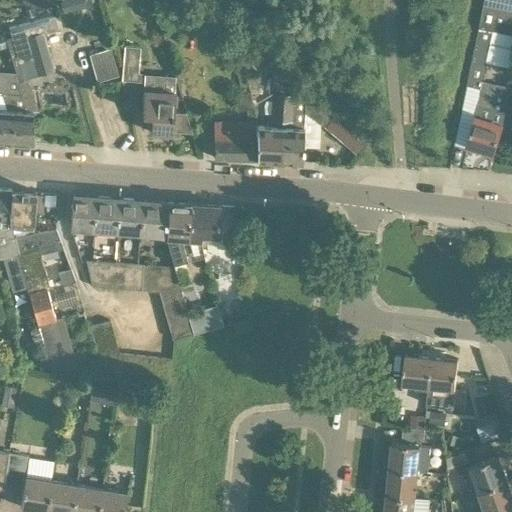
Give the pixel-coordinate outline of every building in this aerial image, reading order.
[(69,0),(65,0),(60,2),(63,13),(72,11),(69,0)] [(511,10),(484,4),(467,89),(482,92),(493,33),(511,36),(511,10)] [(55,72),(44,35),(59,31),(55,17),(9,30),(12,38),(5,40),(7,48),(16,74),(18,82),(55,72)] [(143,84),(143,74),(139,74),(141,48),(125,47),(122,82),(143,84)] [(97,83),(119,78),(112,49),(91,54),(90,55),(97,83)] [(242,59),(243,66),(249,95),(261,95),(261,72),(242,59)] [(256,160),(258,128),(256,128),(253,126),(254,121),(249,95),(243,66),(236,67),(241,93),(237,94),(238,111),(246,111),(248,125),(215,124),(213,158),(256,160)] [(26,111),(18,82),(16,74),(0,71),(0,91),(2,95),(7,109),(6,142),(33,143),(31,111),(26,111)] [(279,161),(284,96),(284,87),(269,78),(268,94),(271,94),(269,129),(258,128),(256,160),(279,161)] [(172,134),(174,93),(143,91),(141,116),(150,117),(149,133),(172,134)] [(294,95),(284,96),(279,161),(301,163),(302,146),(317,147),(319,124),(323,126),(327,120),(334,127),(330,133),(353,153),(361,143),(330,116),(294,95)] [(505,113),(479,105),(467,146),(493,154),(502,125),(505,113)] [(0,189),(0,257),(2,257),(12,292),(28,287),(19,254),(9,219),(11,190),(0,189)] [(19,254),(28,287),(38,325),(51,372),(73,374),(63,343),(69,340),(68,334),(71,332),(69,326),(73,325),(71,315),(56,320),(47,290),(50,289),(38,247),(30,249),(27,236),(31,235),(31,226),(32,226),(35,192),(11,190),(9,219),(19,254)] [(94,229),(97,197),(72,195),(70,227),(94,229)] [(120,198),(97,197),(94,229),(118,231),(120,198)] [(120,198),(118,231),(141,233),(143,200),(120,198)] [(164,235),(167,202),(143,200),(141,233),(164,235)] [(187,239),(190,204),(167,202),(164,235),(173,266),(186,262),(180,239),(187,239)] [(190,204),(187,239),(200,240),(200,235),(216,236),(218,206),(190,204)] [(103,288),(105,263),(85,261),(91,287),(103,288)] [(115,289),(117,264),(105,263),(103,288),(115,289)] [(117,264),(115,289),(128,290),(130,265),(117,264)] [(130,265),(128,290),(140,291),(142,266),(130,265)] [(157,292),(174,274),(173,269),(142,266),(140,291),(157,292)] [(69,268),(58,272),(62,285),(74,281),(69,268)] [(161,304),(181,298),(174,274),(157,292),(161,304)] [(164,316),(185,310),(181,298),(161,304),(164,316)] [(168,328),(188,322),(185,310),(164,316),(168,328)] [(197,318),(201,331),(214,327),(210,314),(198,318),(197,318)] [(92,336),(113,331),(110,321),(89,326),(92,336)] [(246,321),(233,324),(232,325),(235,335),(249,331),(246,321)] [(188,322),(168,328),(171,341),(192,336),(188,322)] [(96,349),(116,343),(113,331),(92,336),(96,349)] [(107,376),(119,353),(116,343),(96,349),(105,376),(107,376)] [(119,353),(107,376),(130,379),(133,355),(119,353)] [(133,355),(130,379),(143,380),(146,356),(133,355)] [(429,386),(431,357),(405,355),(402,383),(429,386)] [(156,382),(159,358),(146,356),(143,380),(156,382)] [(431,357),(429,386),(455,389),(458,360),(431,357)] [(159,358),(156,382),(169,383),(171,359),(159,358)] [(14,407),(16,389),(4,387),(2,405),(14,407)] [(103,390),(100,404),(112,406),(114,392),(103,390)] [(136,396),(135,405),(134,416),(152,417),(153,398),(136,396)] [(431,411),(430,425),(444,427),(445,412),(431,411)] [(499,413),(478,419),(484,440),(505,434),(499,413)] [(411,415),(410,428),(424,430),(425,416),(411,415)] [(424,430),(410,428),(402,427),(401,443),(392,442),(389,469),(418,472),(421,440),(423,440),(424,430)] [(465,451),(446,458),(447,470),(469,462),(465,451)] [(4,486),(8,455),(0,453),(0,488),(3,489),(4,486)] [(46,511),(51,481),(26,477),(29,457),(9,453),(8,455),(4,486),(23,489),(20,507),(46,511)] [(479,492),(508,481),(499,456),(459,471),(468,496),(479,492)] [(418,472),(389,469),(387,495),(415,498),(418,472)] [(72,511),(76,485),(51,481),(46,511),(48,511),(72,511)] [(496,511),(511,506),(511,490),(508,481),(479,492),(485,511),(496,511)] [(76,485),(72,511),(97,511),(101,489),(76,485)] [(101,489),(97,511),(124,511),(127,493),(101,489)] [(413,511),(415,498),(387,495),(384,511),(413,511)]
